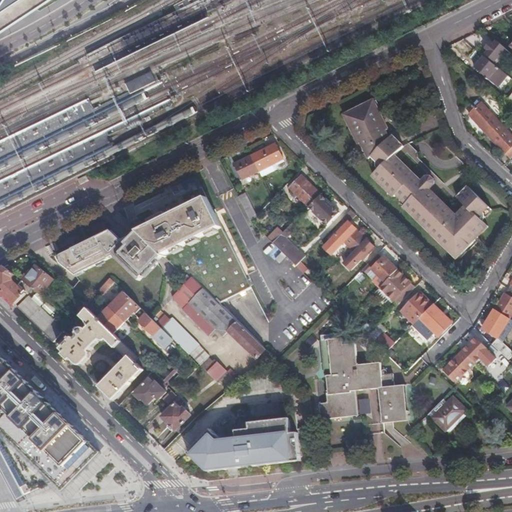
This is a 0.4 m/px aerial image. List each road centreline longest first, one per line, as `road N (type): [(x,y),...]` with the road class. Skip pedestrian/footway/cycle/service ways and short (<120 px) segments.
road 1 (unclassified): [(273,115),(0,249)]
road 2 (unclassified): [(192,511),(183,490),(0,310)]
road 3 (residential): [(273,115),(474,308)]
road 4 (unclassified): [(0,332),(192,511)]
road 5 (residential): [(511,459),(295,482),(286,500)]
road 6 (primary): [(511,484),(328,496)]
road 7 (unclassified): [(426,37),(273,115)]
road 8 (residential): [(511,180),(461,136),(426,37)]
